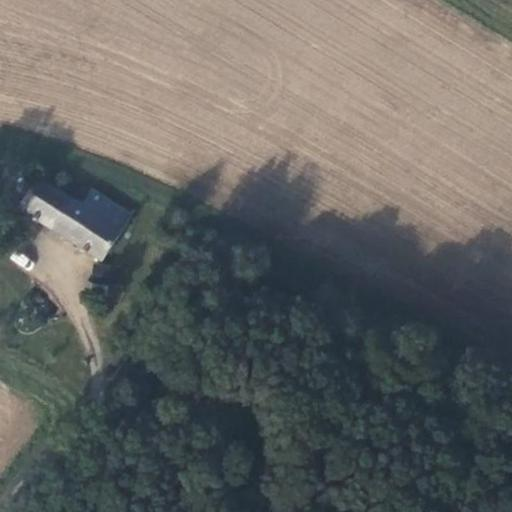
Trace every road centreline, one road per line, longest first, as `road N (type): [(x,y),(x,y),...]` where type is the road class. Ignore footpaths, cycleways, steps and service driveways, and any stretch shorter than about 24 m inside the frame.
road 1 (unclassified): [(6,511),(202,223)]
road 2 (track): [(511,363),(202,223)]
